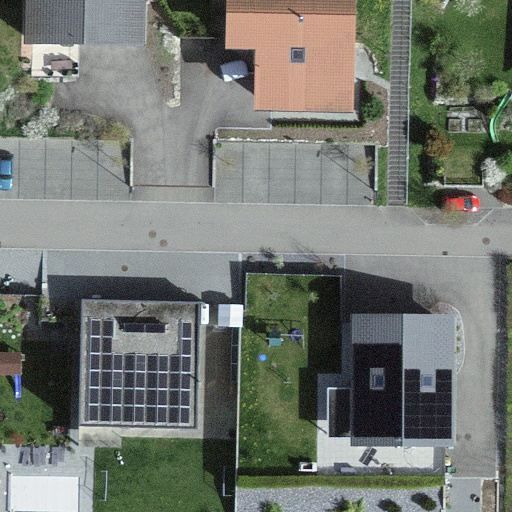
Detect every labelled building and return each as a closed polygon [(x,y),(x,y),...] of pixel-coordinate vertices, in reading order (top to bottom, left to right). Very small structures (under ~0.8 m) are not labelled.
[(135,44),(136,0),(32,0),(32,42),(135,44)] [(345,0),(235,0),(235,44),(270,45),(269,105),(343,106),(345,0)] [(483,186),(483,146),(444,146),(443,186),(483,186)] [(199,302),(82,300),(80,426),(197,428),(199,302)] [(445,439),(445,323),(360,323),(359,439),(445,439)]
